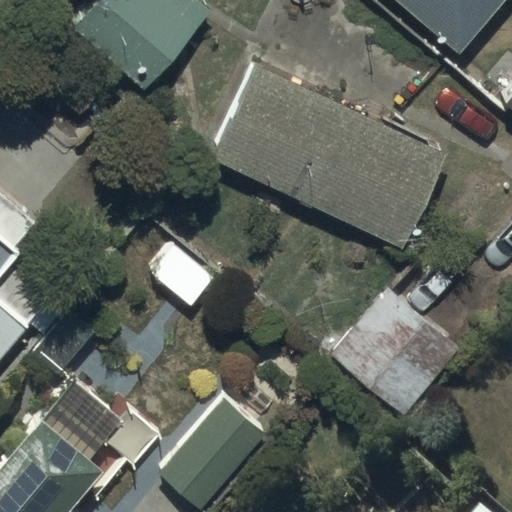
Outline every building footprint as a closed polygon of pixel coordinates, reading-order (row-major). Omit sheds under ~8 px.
[(206,0),(79,0),(70,11),(142,74),(206,0)] [(411,0),(453,35),(483,0),(411,0)] [(438,133),(251,47),(208,140),(395,226),(438,133)] [(0,340),(27,309),(43,324),(30,339),(56,361),(95,316),(7,239),(15,231),(8,226),(23,208),(0,186),(0,340)] [(383,271),(326,338),(401,402),(459,336),(383,271)] [(42,402),(39,398),(0,443),(0,511),(84,511),(60,491),(97,449),(80,435),(96,416),(58,383),(42,402)] [(263,421),(221,387),(157,464),(199,498),(263,421)]
